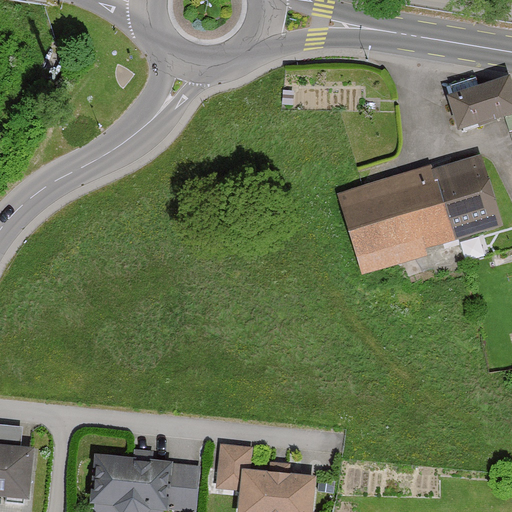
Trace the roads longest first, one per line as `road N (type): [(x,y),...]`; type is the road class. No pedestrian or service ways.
road 1 (residential): [(65,414),(332,441)]
road 2 (residential): [(0,229),(45,186),(138,131),(189,60)]
road 3 (secondary): [(266,18),(511,51)]
